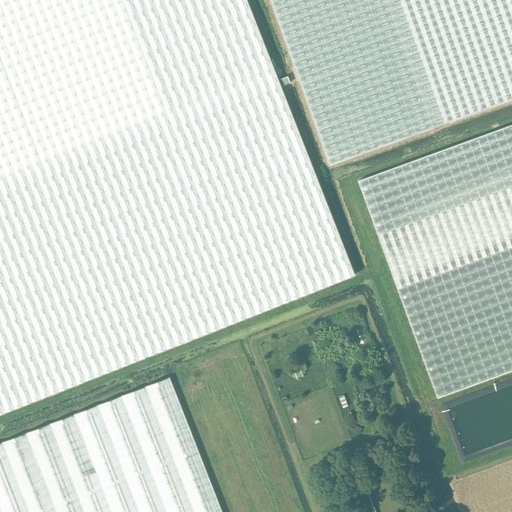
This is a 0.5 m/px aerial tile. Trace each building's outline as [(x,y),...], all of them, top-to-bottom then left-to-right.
[(246,0),(0,0),(0,414),(354,275),(246,0)] [(511,0),(267,0),(279,32),(328,166),(441,125),(511,99),(511,0)] [(511,124),(359,181),(438,399),(511,371),(511,124)] [(360,346),(368,343),(363,328),(355,331),(360,346)] [(300,356),(295,359),(294,356),(285,360),(293,379),(307,372),(300,356)] [(0,511),(222,511),(169,377),(0,442),(0,511)] [(443,411),(462,464),(471,461),(452,408),(443,411)]
